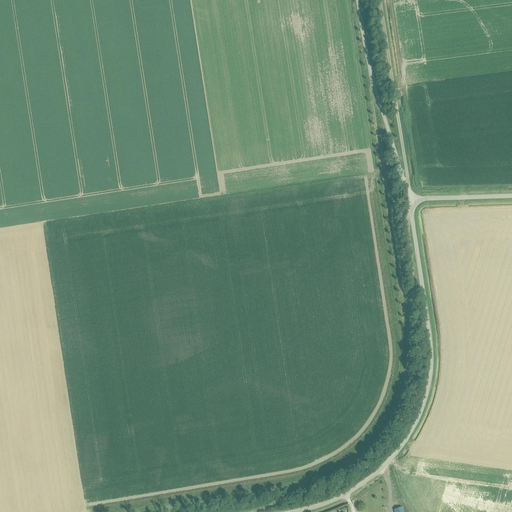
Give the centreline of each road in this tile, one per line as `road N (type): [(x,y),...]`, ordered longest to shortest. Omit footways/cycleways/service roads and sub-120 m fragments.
road 1 (track): [(248,511),(320,482),(361,454),(389,420),(404,384),(409,199),(379,0)]
road 2 (unclassified): [(293,511),(367,481),(397,452),(419,413),(430,342),(409,199)]
road 3 (unclassified): [(409,199),(357,0)]
